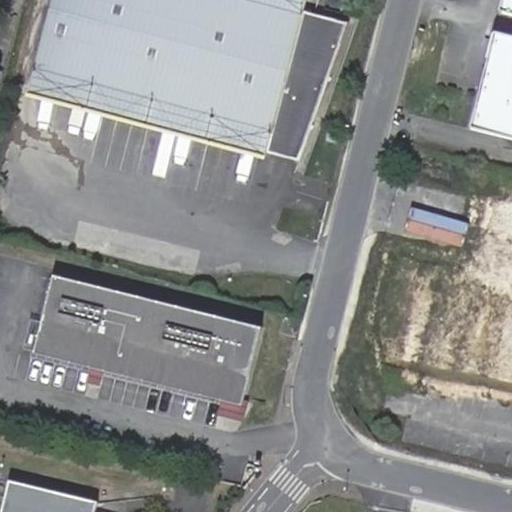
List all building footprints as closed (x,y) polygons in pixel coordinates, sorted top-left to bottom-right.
[(340,18),(276,0),(50,0),(34,61),(271,126),(266,144),(303,154),(340,18)] [(511,0),(509,0),(506,12),(511,13),(511,35),(502,33),(476,134),(511,143),(511,0)] [(441,280),(418,382),(511,402),(511,192),(490,187),(468,286),(441,280)] [(263,328),(55,276),(35,355),(243,407),(263,328)] [(96,511),(99,502),(10,481),(2,511),(96,511)]
